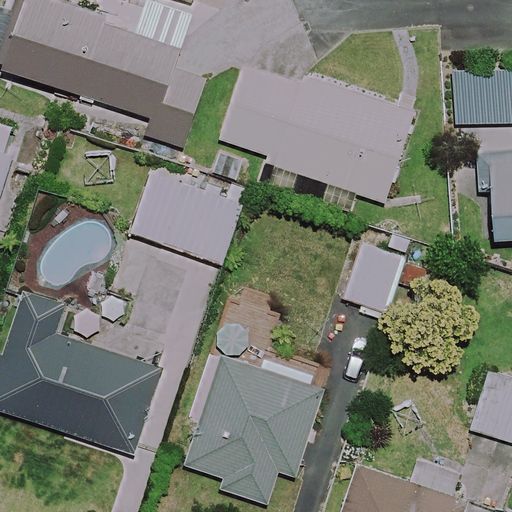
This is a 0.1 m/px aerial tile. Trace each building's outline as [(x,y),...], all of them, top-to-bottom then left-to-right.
[(149,0),(144,17),(97,0),(0,0),(0,49),(162,108),(156,126),(188,137),(211,72),(179,61),(199,7),(180,0),(149,0)] [(419,106),(253,57),(230,134),(276,148),(273,157),(393,193),(419,106)] [(0,193),(19,130),(0,124),(0,193)] [(511,140),(486,142),(487,181),(501,181),(503,232),(511,231),(511,140)] [(250,198),(156,166),(136,226),(230,257),(250,198)] [(406,260),(364,244),(338,316),(380,331),(406,260)] [(71,301),(29,285),(0,364),(0,407),(131,456),(162,373),(58,335),(71,301)] [(260,371),(224,359),(187,464),(225,477),(221,488),(266,504),(279,468),(294,474),(326,384),(263,362),(260,371)] [(511,381),(494,374),(472,427),(511,442),(511,381)] [(461,511),(465,502),(359,468),(344,511),(461,511)]
